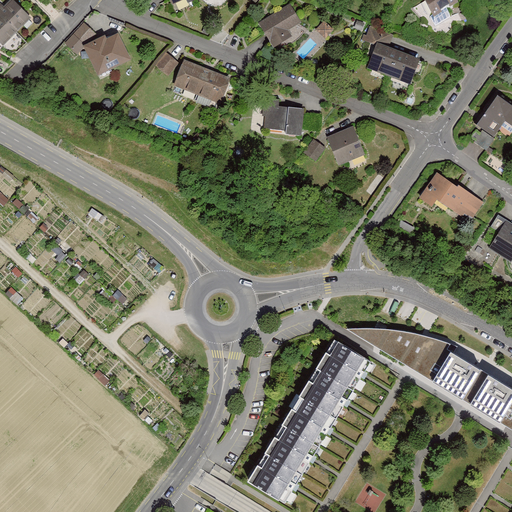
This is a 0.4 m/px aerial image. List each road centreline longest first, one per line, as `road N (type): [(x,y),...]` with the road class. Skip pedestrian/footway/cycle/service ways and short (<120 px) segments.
road 1 (tertiary): [(0,131),(138,209),(210,282)]
road 2 (track): [(0,242),(165,393)]
road 3 (tertiary): [(226,332),(226,371),(209,427),(149,511)]
road 4 (residential): [(354,280),(402,285),(511,339)]
road 5 (residential): [(434,140),(360,243),(354,280)]
road 6 (residential): [(511,25),(434,140)]
